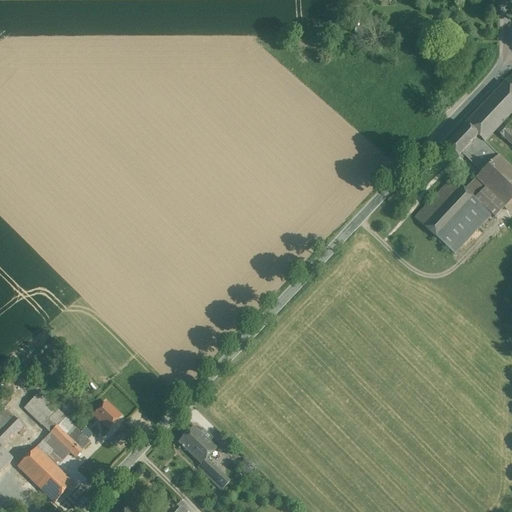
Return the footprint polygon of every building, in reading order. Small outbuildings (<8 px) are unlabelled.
[(511,90),(504,83),(465,125),(483,143),(484,143),(495,131),(511,113),(511,90)] [(511,113),(495,131),(511,146),(511,133),(510,132),(511,129),(511,113)] [(483,143),(465,125),(445,146),(457,157),(459,156),(480,174),(498,156),(499,155),(484,143),(483,143)] [(480,174),(475,178),(485,188),(505,208),(511,200),(511,169),(498,156),(480,174)] [(452,178),(414,218),(439,241),(477,202),(474,199),(464,190),(452,178)] [(485,188),(476,179),(464,190),(474,199),(485,188)] [(477,202),(439,241),(454,255),(491,215),(477,202)] [(58,413),(38,393),(24,408),(44,427),(58,413)] [(120,417),(106,403),(94,415),(108,429),(120,417)] [(0,472),(13,459),(2,448),(23,427),(3,406),(0,409),(0,472)] [(190,417),(195,421),(200,414),(195,411),(190,417)] [(58,413),(44,427),(50,433),(65,418),(58,413)] [(70,413),(65,418),(70,423),(75,418),(70,413)] [(70,423),(65,418),(50,433),(70,453),(75,458),(90,442),(70,423)] [(199,432),(194,427),(178,443),(182,447),(182,448),(183,449),(184,448),(201,465),(206,459),(216,449),(209,442),(212,438),(203,429),(199,432)] [(70,453),(50,433),(43,440),(54,452),(63,460),(70,453)] [(57,468),(36,448),(17,467),(38,487),(57,468)] [(63,460),(54,452),(48,458),(57,467),(63,460)] [(230,482),(206,459),(201,465),(197,468),(221,491),(230,482)] [(252,469),(245,461),(241,465),(248,473),(252,469)] [(57,468),(38,487),(54,503),(73,484),(57,468)]
